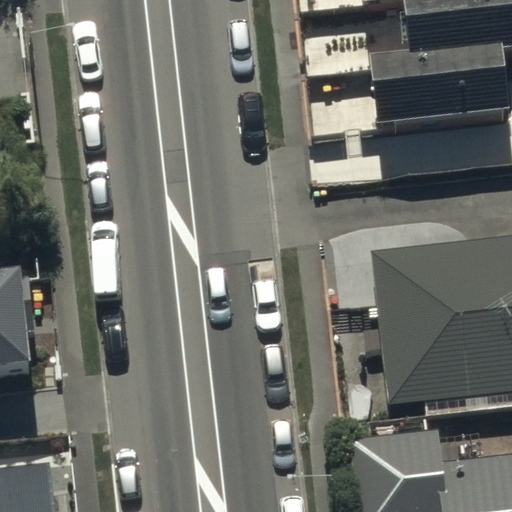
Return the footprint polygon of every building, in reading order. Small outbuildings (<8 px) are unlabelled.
[(368,0),(370,18),(409,14),(503,5),(502,0),(368,0)] [(511,3),(503,5),(409,14),(415,78),(511,67),(511,3)] [(511,132),(511,74),(511,67),(415,78),(380,82),(387,146),(511,132)] [(511,250),(375,266),(392,417),(511,403),(511,250)] [(0,374),(33,371),(21,266),(0,268),(0,374)] [(445,444),(351,455),(357,511),(511,511),(511,466),(448,474),(445,444)] [(0,511),(57,511),(52,459),(0,464),(0,511)]
